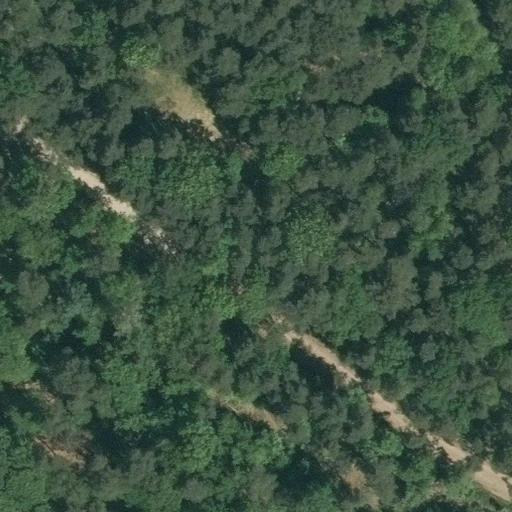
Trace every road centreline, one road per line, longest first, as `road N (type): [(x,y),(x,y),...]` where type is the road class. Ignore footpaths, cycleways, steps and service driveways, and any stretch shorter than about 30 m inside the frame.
road 1 (track): [(19,152),(288,335)]
road 2 (track): [(288,335),(511,471)]
road 3 (track): [(111,0),(26,121)]
